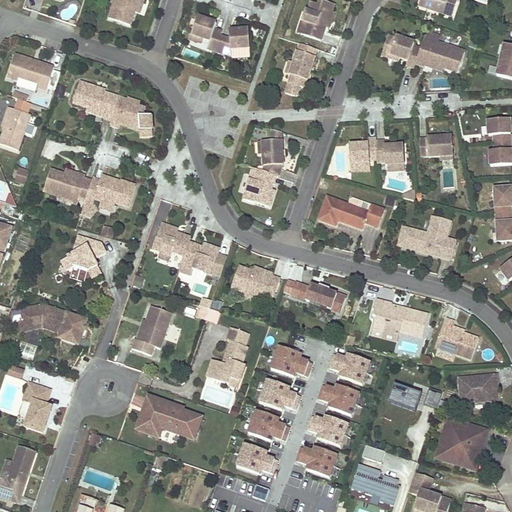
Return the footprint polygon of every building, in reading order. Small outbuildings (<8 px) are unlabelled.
[(119,0),(119,4),(116,3),(111,18),(132,25),(137,11),(139,12),(142,1),(145,2),(145,0),(119,0)] [(308,23),(304,35),(325,41),(327,35),(329,28),(332,20),(336,21),(338,13),(334,11),(336,4),(322,0),(320,4),(313,2),(310,11),(307,10),(304,21),(308,23)] [(421,0),(420,7),(453,18),(459,0),(458,0),(421,0)] [(218,23),(199,17),(195,31),(193,35),(204,39),(211,41),(208,49),(217,51),(222,36),(223,32),(216,29),(218,23)] [(300,33),(304,35),(308,23),(304,21),(300,33)] [(231,39),(222,36),(217,51),(224,54),(227,47),(232,48),(232,50),(233,50),(251,49),(250,29),(231,31),(231,39)] [(204,39),(193,35),(195,31),(193,30),(190,39),(192,40),(203,44),(204,39)] [(422,49),(417,64),(426,67),(428,63),(436,65),(436,64),(445,67),(445,68),(460,73),(467,52),(441,44),(440,46),(438,45),(441,37),(428,33),(425,41),(422,49)] [(398,39),(390,36),(385,51),(393,54),(392,55),(401,58),(410,61),(408,66),(416,69),(417,64),(422,49),(415,46),(416,43),(398,37),(398,39)] [(316,57),(318,50),(302,44),(300,52),(299,51),(295,63),(291,75),(293,75),(291,83),(301,86),(305,87),(308,80),(309,81),(317,57),(316,57)] [(503,61),(499,76),(511,79),(511,46),(506,45),(503,61)] [(252,57),(251,49),(233,50),(234,58),(252,57)] [(392,55),(393,54),(385,51),(384,56),(400,62),(401,58),(392,55)] [(56,69),(38,63),(37,65),(34,64),(35,62),(16,56),(8,79),(9,79),(19,82),(20,79),(41,85),(40,89),(49,92),(56,69)] [(445,68),(445,67),(436,64),(436,65),(428,63),(426,67),(444,73),(445,68)] [(105,120),(113,123),(121,100),(106,95),(107,93),(81,85),(74,106),(89,111),(89,109),(99,112),(98,114),(106,116),(105,120)] [(299,91),(289,87),(287,94),(291,95),(294,96),(297,97),(299,91)] [(62,102),(66,91),(57,88),(54,99),(62,102)] [(16,95),(14,101),(19,103),(28,106),(30,100),(16,95)] [(128,102),(121,100),(113,123),(112,128),(120,130),(121,126),(129,128),(130,126),(141,130),(141,132),(141,134),(153,133),(153,118),(144,118),(147,110),(140,108),(141,105),(129,100),(128,102)] [(19,103),(16,113),(28,117),(31,107),(28,106),(19,103)] [(98,114),(99,112),(89,109),(89,111),(87,115),(105,120),(106,116),(98,114)] [(20,154),(31,118),(28,117),(16,113),(9,111),(6,120),(9,121),(6,131),(1,148),(20,154)] [(511,134),(511,123),(511,120),(490,121),(491,136),(496,136),(496,143),(497,151),(492,152),(493,167),(511,165),(511,136),(511,135),(511,134)] [(271,138),(280,137),(280,131),(270,128),(271,138)] [(443,157),(455,156),(454,137),(429,138),(429,140),(427,140),(422,140),(423,157),(430,156),(431,158),(443,157)] [(366,145),(352,146),(353,165),(372,163),(372,160),(379,160),(378,142),(378,139),(370,140),(370,144),(366,145)] [(271,140),(261,141),(262,154),(263,166),(258,166),(257,169),(262,171),(270,174),(275,175),(277,176),(280,168),(281,164),(282,164),(280,140),(271,140)] [(379,160),(379,163),(387,163),(387,166),(391,166),(391,174),(406,173),(405,165),(407,165),(406,146),(387,147),(387,142),(386,142),(378,142),(379,160)] [(372,163),(353,165),(353,172),(372,171),(372,163)] [(257,169),(252,168),(248,180),(253,182),(257,169)] [(16,180),(26,183),(30,172),(20,169),(16,180)] [(272,184),(275,175),(270,174),(262,171),(257,169),(253,182),(248,180),(245,191),(246,191),(243,199),(254,202),(269,206),(272,198),(268,197),(271,189),(272,184)] [(79,201),(86,204),(93,183),(86,180),(87,178),(78,175),(77,177),(66,174),(65,176),(52,172),(45,193),(60,198),(61,196),(79,201)] [(93,183),(86,204),(83,215),(92,218),(96,207),(95,206),(97,201),(104,203),(116,207),(117,204),(130,208),(137,187),(122,182),(122,183),(121,185),(111,182),(112,180),(104,178),(102,182),(94,180),(93,183)] [(511,188),(496,189),(498,216),(500,242),(511,241),(511,188)] [(9,190),(4,202),(16,206),(9,190)] [(418,202),(417,192),(415,192),(406,196),(405,199),(418,202)] [(79,201),(61,196),(60,198),(78,204),(79,201)] [(379,228),(386,210),(372,205),(354,198),(352,199),(350,205),(328,197),(319,221),(337,227),(339,222),(364,231),(366,224),(379,228)] [(116,207),(104,203),(102,210),(113,214),(116,207)] [(453,221),(434,216),(429,234),(411,229),(406,248),(426,253),(426,250),(435,253),(434,255),(453,260),(458,241),(448,239),(453,221)] [(172,227),(164,225),(159,239),(155,250),(163,252),(162,253),(173,257),(175,252),(186,256),(191,243),(192,238),(185,236),(179,234),(171,231),(172,227)] [(0,227),(0,250),(5,252),(12,231),(0,227)] [(111,238),(113,228),(103,227),(101,236),(111,238)] [(406,248),(411,229),(404,227),(399,246),(406,248)] [(101,246),(78,239),(72,258),(61,264),(66,274),(74,270),(87,274),(91,282),(102,277),(94,263),(106,256),(101,246)] [(195,244),(191,243),(186,256),(181,271),(194,275),(195,270),(206,274),(206,273),(215,275),(215,274),(222,277),(229,258),(221,255),(222,250),(214,247),(213,250),(195,244)] [(171,261),(173,257),(162,253),(161,258),(171,261)] [(511,262),(503,269),(511,282),(511,281),(511,262)] [(264,272),(253,268),(253,270),(239,266),(232,287),(247,292),(248,289),(266,295),(273,298),(280,277),(273,275),(274,272),(265,269),(264,272)] [(143,289),(146,280),(138,277),(136,286),(143,289)] [(289,280),(285,292),(293,295),(297,283),(289,280)] [(297,283),(293,295),(333,310),(334,310),(342,313),(347,299),(339,295),(331,292),(332,289),(322,286),(321,288),(313,285),(312,289),(297,283)] [(248,289),(247,292),(246,294),(264,300),(266,295),(248,289)] [(375,327),(401,334),(402,331),(424,337),(430,315),(408,308),(407,311),(393,307),(394,304),(394,303),(379,298),(375,314),(378,315),(375,327)] [(211,310),(214,303),(206,301),(204,308),(211,310)] [(89,321),(45,306),(22,310),(24,318),(22,318),(23,322),(24,322),(26,329),(42,325),(45,326),(44,329),(61,335),(61,336),(63,340),(77,345),(82,343),(86,331),(88,326),(89,321)] [(201,307),(197,318),(207,321),(208,320),(211,310),(204,308),(201,307)] [(175,317),(154,309),(149,324),(142,343),(139,342),(138,342),(134,351),(154,358),(157,349),(163,351),(175,317)] [(208,320),(219,324),(223,313),(211,310),(208,320)] [(438,347),(473,360),(481,339),(466,334),(454,329),(455,327),(457,322),(448,319),(438,347)] [(45,326),(42,325),(26,329),(24,322),(23,322),(21,322),(23,333),(44,329),(45,326)] [(139,342),(142,343),(149,324),(146,323),(139,342)] [(401,334),(375,327),(373,334),(399,341),(401,334)] [(249,350),(246,349),(250,338),(233,331),(228,344),(232,345),(225,362),(230,364),(228,368),(224,367),(219,365),(213,382),(230,388),(232,382),(240,385),(246,369),(243,367),(249,350)] [(356,339),(348,337),(346,345),(351,346),(354,347),(356,339)] [(307,378),(312,364),(300,360),(302,355),(289,351),(279,347),(275,359),(271,370),(294,378),(296,374),(307,378)] [(367,374),(371,363),(348,355),(346,359),(334,355),(329,369),(341,373),(340,378),(363,386),(367,374)] [(213,382),(219,365),(214,363),(208,380),(213,382)] [(12,367),(9,376),(22,380),(25,371),(12,367)] [(471,399),(472,403),(498,401),(497,390),(496,384),(499,383),(498,375),(461,379),(463,399),(471,399)] [(296,411),(301,397),(289,393),(290,389),(268,381),(264,392),(259,404),(282,412),(284,407),(296,411)] [(232,382),(230,388),(238,391),(240,385),(232,382)] [(48,406),(52,392),(31,384),(25,402),(34,405),(26,428),(44,434),(47,426),(45,425),(46,421),(49,422),(53,408),(48,406)] [(397,385),(391,403),(418,412),(424,395),(397,385)] [(356,405),(360,394),(337,386),(335,390),(323,386),(318,400),(330,404),(329,409),(352,417),(356,405)] [(432,389),(426,406),(439,410),(445,393),(432,389)] [(146,419),(143,418),(138,430),(160,439),(163,430),(195,442),(204,419),(172,408),(173,405),(153,398),(146,419)] [(285,442),(290,428),(278,424),(279,420),(257,412),(253,423),(249,435),(271,443),(273,438),(285,442)] [(345,436),(349,425),(326,417),(324,421),(312,417),(308,431),(319,435),(318,440),(341,448),(345,436)] [(451,420),(438,458),(477,470),(483,451),(489,432),(451,420)] [(268,453),(245,445),(241,456),(237,468),(260,476),(261,471),(273,475),(278,461),(266,457),(268,453)] [(363,456),(382,463),(386,451),(367,445),(363,456)] [(24,487),(27,487),(30,477),(28,476),(29,472),(32,473),(38,454),(20,447),(8,481),(6,488),(0,486),(0,498),(11,503),(18,505),(24,487)] [(334,467),(338,456),(315,448),(313,452),(301,448),(297,462),(309,466),(307,471),(330,479),(334,467)] [(360,464),(353,489),(373,496),(374,494),(382,497),(381,501),(395,506),(401,486),(398,485),(399,481),(386,476),(384,481),(379,479),(381,472),(360,464)] [(418,473),(411,493),(420,496),(414,511),(449,511),(453,501),(441,496),(431,493),(432,490),(436,480),(418,473)] [(8,481),(1,479),(0,482),(0,486),(6,488),(8,481)] [(265,502),(270,490),(257,486),(252,497),(265,502)] [(24,487),(18,505),(20,506),(27,487),(24,487)]
